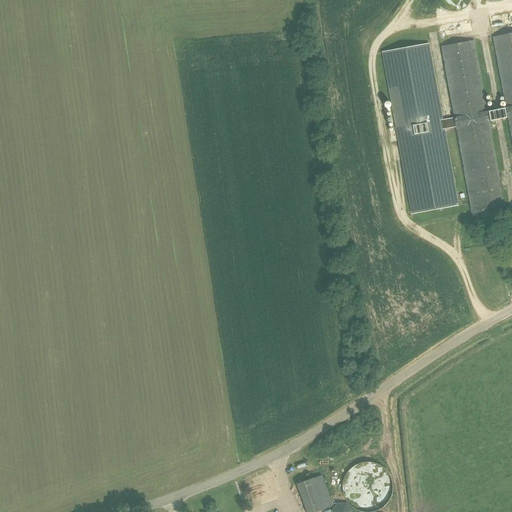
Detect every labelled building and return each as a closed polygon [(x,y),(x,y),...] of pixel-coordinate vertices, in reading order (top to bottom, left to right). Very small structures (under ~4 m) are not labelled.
[(441,7),(442,8),(444,9),(446,10),(447,11),(448,11),(451,12),(453,12),(455,12),(457,11),(460,11),(462,10),(463,9),(465,8),(467,6),(468,5),(469,4),(470,3),(471,1),(471,0),(434,0),(435,0),(436,1),(436,2),(437,3),(438,4),(440,6),(441,7)] [(511,33),(493,37),(511,140),(511,33)] [(441,47),(454,115),(444,117),(430,42),(384,50),(413,212),(460,203),(447,136),(457,134),(472,213),(504,207),(473,41),(441,47)] [(387,94),(382,98),(386,103),(392,99),(387,94)] [(308,511),(314,511),(332,506),(320,475),(298,484),(308,511)] [(351,511),(352,511),(346,503),(337,503),(332,511),(351,511)]
